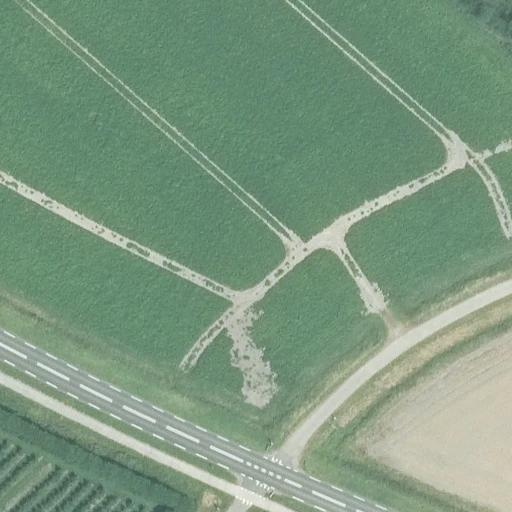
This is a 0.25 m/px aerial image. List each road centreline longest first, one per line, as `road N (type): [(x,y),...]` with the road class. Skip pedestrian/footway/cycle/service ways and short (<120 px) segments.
road 1 (tertiary): [(271,476),(326,409),(400,341),(511,285)]
road 2 (secondary): [(271,476),(0,348)]
